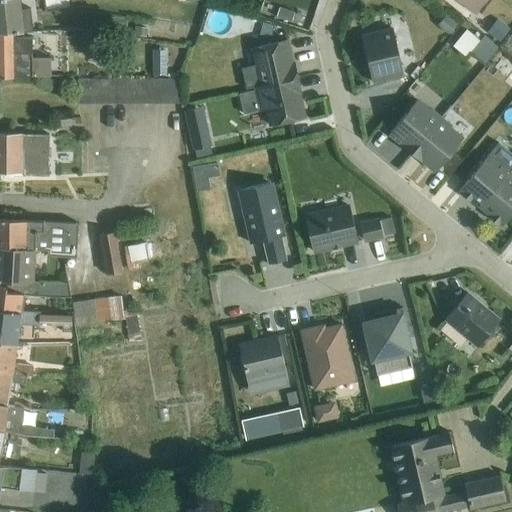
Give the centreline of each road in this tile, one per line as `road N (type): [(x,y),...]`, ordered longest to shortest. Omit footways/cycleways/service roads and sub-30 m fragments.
road 1 (residential): [(336,0),(327,29),(350,149),(473,257)]
road 2 (residential): [(235,306),(473,257)]
